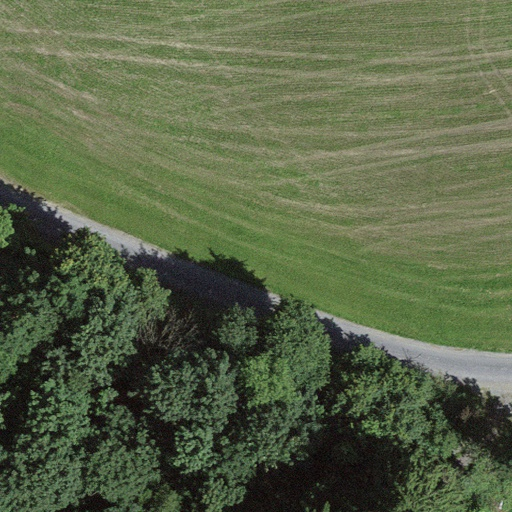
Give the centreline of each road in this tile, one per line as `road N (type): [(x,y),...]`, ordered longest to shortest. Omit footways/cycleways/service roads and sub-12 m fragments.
road 1 (track): [(511,380),(422,363),(0,206)]
road 2 (track): [(311,511),(481,452),(511,424)]
